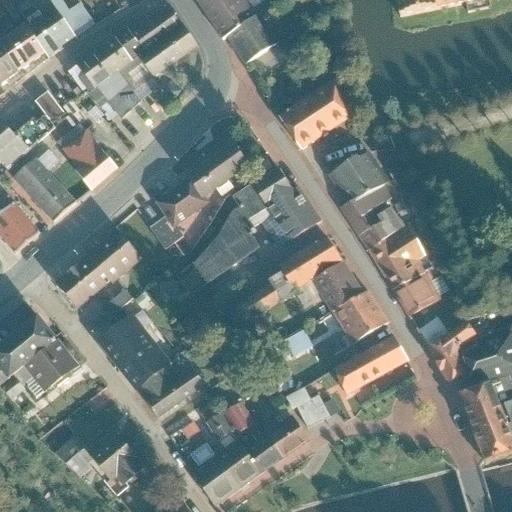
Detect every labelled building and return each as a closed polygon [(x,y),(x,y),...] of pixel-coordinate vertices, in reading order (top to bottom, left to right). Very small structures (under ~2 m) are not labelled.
[(0,0),(0,21),(11,13),(0,0)] [(18,21),(39,49),(44,56),(73,34),(47,0),(22,0),(9,10),(18,21)] [(258,18),(244,0),(204,0),(198,5),(225,42),(258,18)] [(390,0),(394,17),(488,0),(390,0)] [(181,27),(163,3),(113,40),(131,64),(136,60),(181,27)] [(281,44),(260,16),(258,18),(225,42),(246,70),(281,44)] [(39,49),(18,21),(0,34),(0,53),(12,70),(39,49)] [(195,46),(181,27),(136,60),(151,79),(195,46)] [(131,64),(113,40),(75,68),(93,92),(131,64)] [(0,78),(12,70),(0,53),(0,78)] [(335,85),(282,118),(301,150),(355,117),(335,85)] [(53,92),(40,102),(57,124),(70,115),(53,92)] [(0,164),(24,144),(0,117),(0,164)] [(88,185),(114,165),(83,127),(77,120),(54,138),(60,145),(59,146),(74,165),(73,166),(88,185)] [(182,173),(192,186),(209,205),(221,197),(226,204),(238,195),(233,188),(253,174),(229,140),(182,173)] [(47,221),(70,200),(43,170),(56,158),(44,145),(31,157),(30,156),(7,177),(47,221)] [(369,153),(330,178),(348,206),(387,182),(369,153)] [(251,227),(296,197),(281,175),(236,204),(242,214),(251,227)] [(387,182),(348,206),(343,209),(361,238),(380,226),(377,221),(374,215),(398,199),(387,182)] [(213,210),(209,205),(192,186),(159,210),(169,224),(153,235),(169,257),(171,255),(173,258),(189,247),(180,234),(213,210)] [(296,197),(251,227),(259,235),(267,230),(283,256),(325,228),(302,193),(296,197)] [(35,229),(8,197),(0,204),(0,234),(13,249),(35,229)] [(395,210),(377,221),(380,226),(361,238),(370,252),(407,229),(395,210)] [(261,238),(259,235),(251,227),(242,214),(235,218),(222,242),(197,271),(211,292),(264,255),(255,242),(261,238)] [(426,259),(407,229),(370,252),(396,293),(428,272),(421,262),(426,259)] [(116,230),(53,283),(75,310),(109,281),(111,284),(140,259),(116,230)] [(343,266),(327,239),(279,267),(296,294),(314,284),(343,266)] [(365,297),(346,265),(343,266),(314,284),(333,316),(336,314),(365,297)] [(445,299),(428,272),(396,293),(412,319),(445,299)] [(388,326),(370,295),(365,297),(336,314),(355,346),(388,326)] [(128,298),(110,312),(117,321),(135,306),(128,298)] [(57,336),(34,308),(0,335),(0,366),(7,375),(23,362),(57,336)] [(173,368),(136,319),(101,345),(137,394),(173,368)] [(478,340),(468,325),(427,350),(450,387),(467,377),(453,355),(478,340)] [(322,346),(315,329),(289,340),(296,356),(322,346)] [(480,349),(463,355),(475,390),(510,377),(511,383),(511,329),(478,341),(480,349)] [(77,362),(57,336),(23,362),(44,388),(77,362)] [(408,366),(394,340),(333,373),(347,398),(408,366)] [(181,378),(173,368),(137,394),(159,423),(207,387),(193,369),(181,378)] [(496,385),(460,398),(483,462),(511,451),(511,403),(503,406),(496,385)] [(306,390),(286,401),(292,413),(298,410),(313,402),(306,390)] [(319,398),(313,402),(298,410),(309,430),(330,418),(319,398)] [(248,403),(211,421),(223,445),(260,427),(248,403)] [(310,444),(293,419),(280,429),(274,421),(261,430),(284,462),(310,444)] [(284,462),(261,430),(238,447),(261,479),(284,462)] [(136,460),(117,437),(89,460),(110,486),(116,481),(124,492),(144,476),(133,462),(136,460)] [(261,479),(238,447),(195,478),(218,510),(261,479)]
